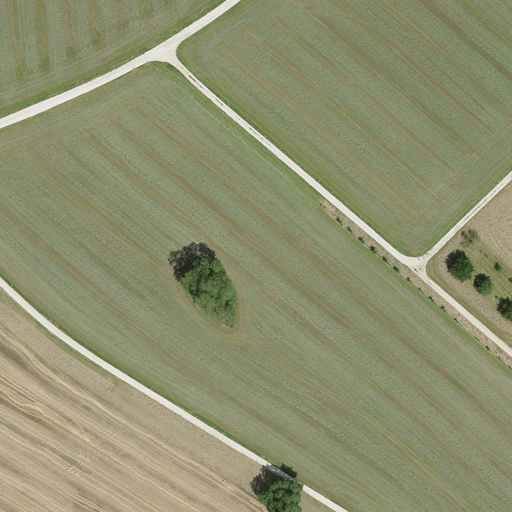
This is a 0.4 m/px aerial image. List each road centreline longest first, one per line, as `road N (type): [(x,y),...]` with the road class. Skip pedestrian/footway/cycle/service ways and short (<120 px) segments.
road 1 (track): [(511,354),(162,48)]
road 2 (track): [(0,281),(108,368),(342,511)]
road 3 (track): [(232,0),(162,48),(0,122)]
road 4 (track): [(511,175),(415,268)]
